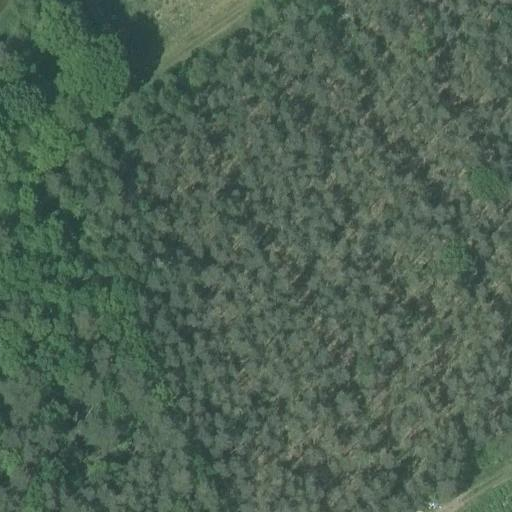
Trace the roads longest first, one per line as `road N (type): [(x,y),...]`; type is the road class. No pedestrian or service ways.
road 1 (track): [(127,97),(0,228)]
road 2 (track): [(278,0),(127,97)]
